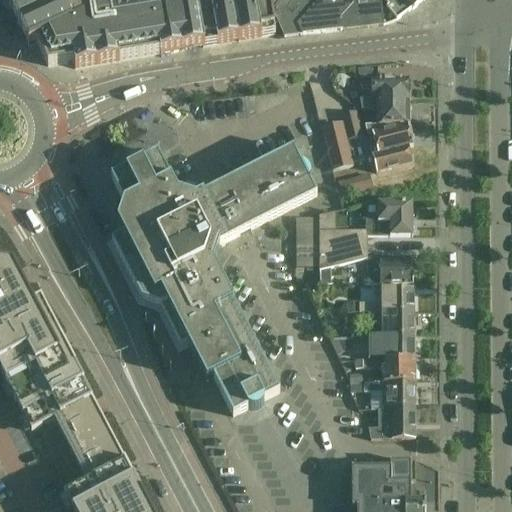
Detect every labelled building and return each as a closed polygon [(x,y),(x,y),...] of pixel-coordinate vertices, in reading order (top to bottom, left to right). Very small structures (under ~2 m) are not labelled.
[(0,0),(0,2),(2,0),(3,0),(8,4),(10,8),(9,8),(28,49),(36,45),(42,57),(47,69),(73,64),(75,71),(119,64),(119,63),(156,57),(159,56),(160,57),(181,53),(183,53),(203,50),(223,46),(275,37),(270,10),(278,0),(0,0)] [(281,0),(272,12),(284,40),(302,37),(297,27),(320,0),(281,0)] [(302,37),(342,33),(339,22),(353,7),(358,0),(320,0),(297,27),(302,37)] [(342,33),(383,28),(380,6),(374,0),(358,0),(353,7),(339,22),(342,33)] [(381,0),(387,8),(385,9),(396,23),(412,11),(412,12),(426,0),(381,0)] [(363,71),(357,71),(358,82),(372,80),(370,70),(363,71)] [(362,113),(369,112),(369,107),(408,106),(408,96),(410,94),(410,87),(408,85),(408,83),(372,84),(372,97),(365,97),(365,102),(359,102),(362,113)] [(367,138),(372,137),(382,134),(382,128),(407,128),(408,128),(408,125),(410,123),(410,117),(408,115),(408,106),(369,107),(369,112),(377,112),(377,128),(365,128),(367,138)] [(356,115),(342,119),(343,126),(342,127),(346,143),(362,139),(356,115)] [(342,127),(322,131),(333,174),(352,169),(346,143),(342,127)] [(413,149),(407,128),(382,128),(382,134),(372,137),(375,148),(369,150),(376,176),(411,167),(407,151),(413,149)] [(126,170),(126,172),(110,180),(124,205),(117,225),(123,238),(111,244),(141,304),(160,310),(162,313),(180,349),(186,346),(206,384),(213,381),(232,419),(247,412),(249,412),(251,413),(253,413),(254,413),(261,410),(262,408),(263,407),(263,405),(264,403),(279,396),(213,266),(219,248),(238,239),(265,225),(316,199),(309,184),(310,182),(310,180),(310,178),(310,177),(310,175),(309,173),(308,172),(307,170),(306,169),(304,168),(302,168),(301,167),(293,152),(215,191),(195,201),(192,201),(197,185),(185,181),(180,197),(177,196),(157,156),(142,164),(140,163),(139,163),(137,162),(135,163),(133,163),(132,164),(130,165),(129,166),(128,167),(127,169),(126,170)] [(341,198),(371,190),(368,178),(338,186),(341,198)] [(412,240),(412,206),(377,206),(364,208),(364,235),(335,235),(335,215),(318,219),(319,236),(319,274),(329,271),(365,262),(367,262),(367,240),(377,240),(412,240)] [(364,288),(413,288),(412,264),(380,264),(380,258),(367,262),(365,262),(365,278),(367,279),(368,284),(364,284),(364,288)] [(0,376),(30,435),(53,423),(85,485),(63,497),(70,511),(138,511),(24,292),(23,290),(20,292),(14,280),(8,270),(6,270),(6,269),(0,268),(0,376)] [(329,271),(319,274),(319,289),(329,289),(329,271)] [(370,316),(381,316),(413,316),(413,292),(381,292),(381,306),(358,306),(358,304),(346,305),(345,316),(370,316)] [(333,316),(322,316),(322,326),(333,326),(333,316)] [(381,326),(381,339),(413,339),(413,316),(381,316),(370,316),(370,326),(381,326)] [(382,348),(382,362),(413,362),(413,339),(381,339),(371,339),(372,348),(382,348)] [(348,340),(331,342),(338,357),(348,353),(348,340)] [(382,371),(382,385),(414,385),(413,362),(382,362),(363,363),(363,372),(382,371)] [(363,363),(354,363),(355,373),(363,372),(363,363)] [(361,377),(349,377),(349,386),(362,385),(361,377)] [(382,394),(382,413),(387,413),(387,409),(414,409),(414,385),(382,385),(362,386),(363,395),(382,394)] [(382,413),(377,413),(378,432),(368,432),(370,443),(414,442),(414,409),(387,409),(387,413),(382,413)] [(415,485),(415,465),(370,465),(370,470),(351,470),(351,511),(356,511),(355,511),(425,511),(425,503),(411,504),(410,485),(415,485)]
